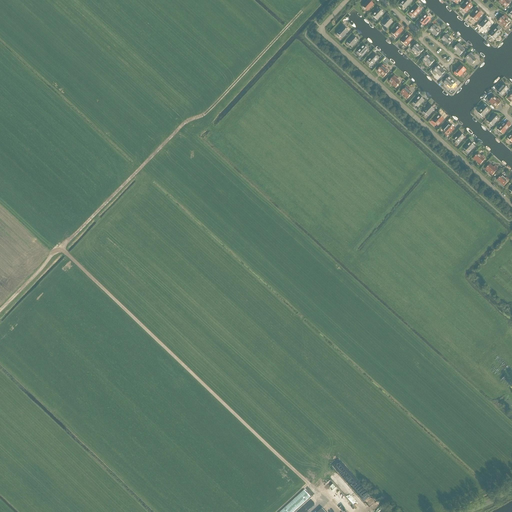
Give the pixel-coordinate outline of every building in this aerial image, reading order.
[(373,2),(371,0),(369,0),(363,7),(368,12),(374,5),(372,3),(373,2)] [(402,8),(403,7),(405,9),(412,2),(409,0),(404,0),(400,4),(399,5),(402,8)] [(500,0),(499,2),(506,8),(511,3),(507,0),(500,0)] [(470,5),(472,3),(469,1),(467,2),(461,9),(466,13),(473,6),(470,5)] [(412,17),(413,16),(415,18),(421,11),(416,6),(410,13),(409,14),(412,17)] [(382,12),(383,10),(380,8),(379,9),(372,16),(377,20),(384,14),(382,12)] [(480,13),(481,12),(478,9),(477,11),(477,10),(471,17),(476,22),(482,15),(480,13)] [(421,26),(423,24),(425,26),(431,20),(426,15),(420,22),(418,23),(421,26)] [(503,16),(498,22),(505,28),(510,23),(506,19),(507,18),(504,16),(503,17),(503,16)] [(391,20),(392,19),(389,17),(388,18),(382,25),(387,29),(393,22),(391,20)] [(489,22),(490,21),(487,19),(486,20),(480,27),(485,31),(491,24),(489,22)] [(434,25),(429,30),(436,37),(441,31),(437,28),(438,27),(435,24),(434,26),(434,25)] [(401,29),(402,28),(399,25),(398,26),(391,33),(397,38),(403,31),(401,29)] [(496,29),(490,35),(495,40),(501,33),(499,32),(501,29),(498,26),(496,29)] [(339,38),(340,37),(342,39),(349,32),(343,27),(337,34),(336,35),(339,38)] [(410,38),(411,37),(408,34),(407,35),(401,42),(406,47),(412,40),(410,38)] [(446,35),(441,40),(448,46),(453,41),(449,38),(450,37),(447,34),(446,35)] [(349,47),(350,46),(352,48),(359,41),(353,36),(347,43),(346,44),(349,47)] [(458,44),(453,49),(460,56),(465,51),(461,47),(462,46),(459,43),(458,45),(458,44)] [(415,53),(416,52),(419,55),(424,50),(417,44),(412,49),(413,49),(412,51),(415,53)] [(359,56),(360,55),(362,57),(369,50),(364,45),(357,52),(356,53),(359,56)] [(470,54),(465,59),(472,65),(477,60),(473,57),(474,56),(471,53),(470,54)] [(369,65),(370,64),(373,66),(379,59),(374,55),(367,61),(366,63),(369,65)] [(425,64),(426,63),(430,66),(434,61),(428,55),(423,60),(422,62),(425,64)] [(382,66),(377,71),(384,77),(389,72),(385,69),(386,68),(383,65),(382,66)] [(457,76),(458,75),(460,77),(466,70),(461,65),(455,72),(454,74),(457,76)] [(436,75),(437,74),(440,77),(445,72),(438,66),(433,71),(434,71),(433,73),(436,75)] [(394,77),(389,82),(396,88),(400,83),(397,80),(398,79),(395,76),(394,77)] [(449,77),(442,84),(445,87),(448,85),(451,88),(456,83),(449,77)] [(504,85),(497,92),(500,94),(498,95),(501,97),(506,92),(508,94),(510,91),(509,89),(504,85)] [(405,88),(401,93),(408,99),(412,94),(409,91),(410,89),(407,87),(406,88),(405,88)] [(415,107),(416,106),(418,108),(424,101),(419,96),(413,103),(412,104),(415,107)] [(496,108),(501,103),(500,103),(501,101),(498,99),(497,100),(494,97),(489,102),(496,108)] [(425,116),(426,115),(428,117),(435,110),(429,105),(423,112),(422,113),(425,116)] [(488,107),(486,108),(484,106),(478,113),(483,118),(490,111),(489,111),(491,110),(488,107)] [(435,127),(436,125),(438,127),(444,120),(439,115),(433,121),(432,120),(430,123),(435,127)] [(497,116),(496,117),(494,115),(488,122),(493,126),(499,120),(499,119),(500,118),(497,116)] [(504,123),(498,130),(503,135),(509,128),(511,125),(509,122),(506,125),(504,123)] [(449,124),(443,131),(445,133),(444,134),(447,137),(448,136),(454,129),(449,124)] [(460,133),(454,140),(456,142),(455,143),(458,146),(459,144),(465,138),(460,133)] [(470,142),(464,149),(466,151),(465,152),(468,155),(469,154),(475,147),(470,142)] [(480,165),(485,160),(485,159),(486,158),(483,156),(482,157),(478,154),(473,159),(480,165)] [(492,176),(497,171),(496,170),(497,169),(494,166),(493,168),(490,164),(485,170),(492,176)] [(504,187),(509,181),(508,181),(509,180),(506,177),(505,178),(502,175),(497,180),(504,187)]
